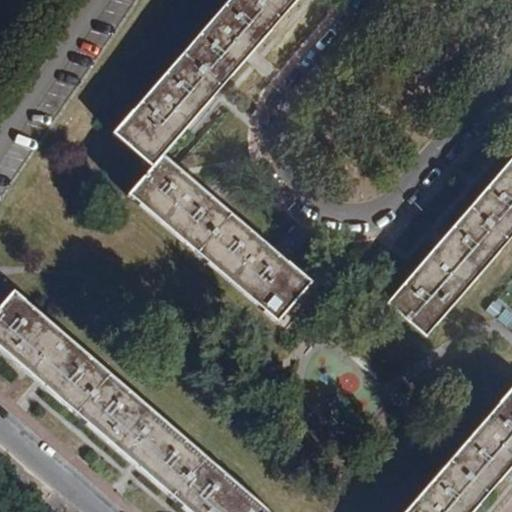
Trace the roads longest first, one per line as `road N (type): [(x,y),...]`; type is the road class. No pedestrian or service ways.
road 1 (residential): [(363,0),(276,119),(275,159),(321,208),(358,213),(387,205),(511,67)]
road 2 (residential): [(0,139),(97,0)]
road 3 (residential): [(99,511),(0,423)]
